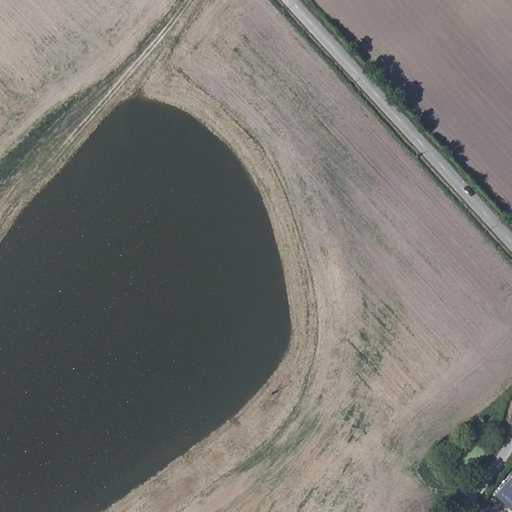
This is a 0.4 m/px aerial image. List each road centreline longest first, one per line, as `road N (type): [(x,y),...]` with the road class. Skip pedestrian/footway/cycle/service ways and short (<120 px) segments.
road 1 (tertiary): [(511,243),(288,0)]
road 2 (track): [(188,0),(60,146),(0,235)]
